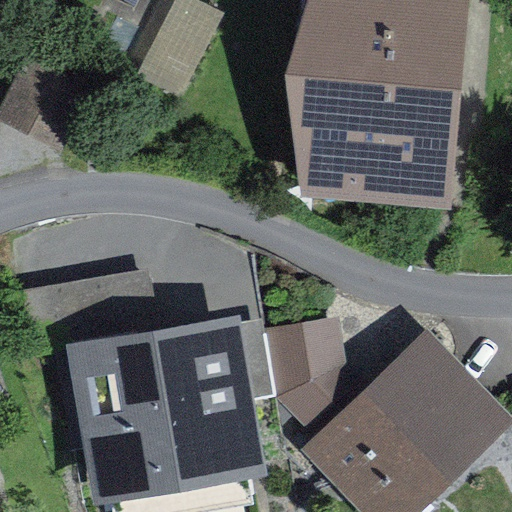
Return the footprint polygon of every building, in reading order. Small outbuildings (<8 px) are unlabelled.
[(188,87),(231,2),(226,0),(170,0),(139,63),(188,87)] [(312,0),(296,59),(309,187),(462,198),(477,0),(312,0)] [(0,111),(0,115),(31,130),(62,66),(29,50),(0,111)] [(94,81),(62,66),(31,130),(63,145),(94,81)] [(266,328),(264,315),(248,318),(246,310),(159,326),(148,267),(17,291),(28,349),(71,341),(100,499),(275,467),(262,394),(278,391),(266,328)] [(368,383),(348,361),(339,314),(266,328),(278,391),(279,395),(310,426),(345,391),(352,398),(306,443),(373,511),(421,511),(511,424),(511,403),(432,321),(368,383)]
